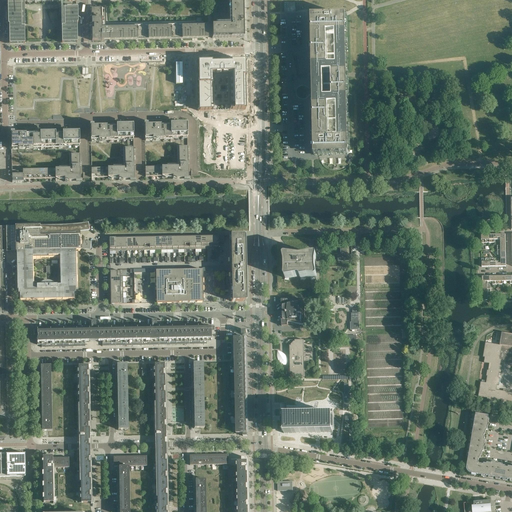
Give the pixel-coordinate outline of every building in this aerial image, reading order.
[(62,0),(61,0),(64,0),(65,1),(68,1),(74,1),(73,0),(8,0),(8,2),(7,2),(8,25),(9,25),(9,28),(9,43),(25,42),(24,27),(20,27),(19,25),(23,25),(23,20),(21,20),(21,17),(23,17),(21,17),(21,14),(23,14),(23,9),(23,2),(28,2),(28,1),(32,1),(31,0),(34,0),(35,1),(35,0),(37,0),(38,1),(47,0),(46,0),(49,0),(50,0),(52,0),(53,0),(62,0)] [(244,38),(243,0),(211,0),(212,38),(213,38),(218,38),(244,38)] [(77,41),(77,24),(78,24),(77,8),(76,8),(62,8),(62,13),(64,13),(64,16),(62,16),(64,16),(64,19),(62,19),(62,24),(66,24),(66,26),(61,26),(62,37),(62,40),(62,42),(77,41)] [(120,40),(120,29),(102,30),(102,24),(104,24),(104,27),(104,8),(91,8),(92,41),(110,41),(110,40),(120,40)] [(348,154),(348,138),(347,73),(346,16),(311,16),(312,66),(313,66),(313,73),(312,73),(314,155),(348,154)] [(208,39),(208,26),(202,26),(202,23),(120,24),(120,29),(120,40),(208,39)] [(198,111),(245,110),(244,63),(197,64),(198,111)] [(199,163),(198,163),(198,165),(199,165),(200,176),(201,176),(206,176),(206,179),(240,178),(240,174),(245,174),(245,175),(247,175),(247,174),(246,174),(245,118),(214,118),(214,121),(210,121),(210,119),(198,119),(199,163)] [(171,139),(171,138),(187,137),(187,126),(187,124),(170,124),(170,127),(163,127),(163,126),(145,126),(144,126),(145,140),(171,139)] [(133,139),(133,128),(133,125),(116,125),(116,128),(109,128),(109,127),(107,127),(106,127),(105,127),(98,127),(91,127),(90,127),(90,132),(91,141),(99,141),(109,141),(110,141),(117,141),(117,139),(122,139),(128,139),(133,139)] [(17,135),(11,135),(11,138),(11,141),(11,145),(11,148),(18,148),(18,149),(18,153),(33,153),(33,151),(67,150),(68,166),(69,166),(76,165),(76,163),(79,163),(80,171),(91,170),(91,169),(92,169),(92,165),(91,152),(91,133),(32,134),(25,134),(18,135),(17,135)] [(187,147),(187,142),(174,143),(174,164),(175,164),(177,164),(180,164),(180,167),(172,167),(168,167),(167,167),(161,167),(156,167),(156,177),(162,176),(165,178),(173,178),(176,179),(181,179),(188,179),(188,169),(187,147)] [(134,177),(134,174),(134,173),(133,148),(128,148),(123,148),(123,149),(123,154),(123,159),(123,165),(126,165),(126,168),(119,168),(108,168),(108,178),(111,179),(118,179),(119,179),(122,180),(127,180),(134,180),(134,179),(134,178),(134,177)] [(80,175),(80,173),(80,163),(80,155),(69,155),(69,166),(72,166),(72,167),(72,169),(65,169),(55,169),(55,179),(59,180),(64,180),(65,180),(68,181),(73,181),(80,181),(80,180),(80,179),(80,177),(80,175)] [(74,299),(74,292),(75,292),(75,289),(76,289),(76,250),(81,250),(81,249),(84,248),(84,241),(80,241),(80,235),(80,232),(84,231),(89,230),(88,223),(81,224),(76,224),(72,225),(69,225),(66,225),(63,225),(40,226),(40,225),(15,226),(16,236),(15,236),(16,251),(17,251),(17,253),(17,290),(18,290),(18,293),(20,293),(20,300),(23,300),(74,299)] [(497,240),(497,234),(489,235),(489,243),(495,243),(495,240),(497,240)] [(505,242),(505,234),(497,234),(497,240),(500,240),(500,242),(505,242)] [(489,243),(489,235),(481,235),(481,240),(485,240),(485,243),(489,243)] [(246,300),(245,237),(243,237),(243,236),(230,236),(231,302),(245,301),(244,300),(246,300)] [(315,239),(277,240),(277,288),(316,288),(315,239)] [(505,250),(505,242),(500,242),(500,244),(497,244),(497,250),(505,250)] [(347,257),(347,249),(340,249),(341,255),(338,256),(338,261),(350,261),(350,257),(347,257)] [(506,258),(505,250),(497,250),(497,256),(500,256),(500,258),(506,258)] [(498,267),(498,261),(496,261),(496,258),(490,259),(490,267),(498,267)] [(506,266),(506,258),(500,258),(500,261),(498,261),(498,267),(506,266)] [(490,267),(490,259),(485,259),(485,262),(481,262),(482,267),(490,267)] [(202,302),(202,270),(155,271),(155,303),(202,302)] [(490,281),(490,276),(482,276),(482,284),(487,284),(487,282),(490,281)] [(498,284),(498,276),(490,276),(490,281),(492,281),(492,284),(498,284)] [(506,281),(506,276),(498,276),(498,284),(502,284),(502,281),(506,281)] [(490,292),(490,286),(487,286),(487,284),(482,284),(482,292),(490,292)] [(487,296),(490,296),(490,292),(482,292),(482,301),(487,300),(487,296)] [(303,301),(303,300),(288,303),(287,300),(287,299),(281,300),(282,326),(288,326),(288,325),(288,322),(303,325),(303,323),(304,322),(304,320),(304,319),(304,316),(305,314),(305,313),(305,311),(304,309),(304,308),(304,306),(304,304),(303,303),(303,301)] [(359,330),(359,313),(351,313),(351,322),(353,322),(353,325),(350,325),(350,330),(359,330)] [(176,339),(176,328),(167,329),(167,339),(176,339)] [(185,339),(184,328),(176,328),(176,339),(185,339)] [(193,339),(193,328),(184,328),(185,339),(193,339)] [(202,339),(202,328),(193,328),(193,339),(202,339)] [(211,339),(211,328),(202,328),(202,339),(206,339),(211,339)] [(124,340),(124,329),(106,330),(106,341),(107,346),(124,346),(124,340)] [(132,340),(132,329),(124,329),(124,340),(128,340),(132,340)] [(141,340),(141,329),(132,329),(132,340),(137,340),(141,340)] [(150,340),(150,329),(141,329),(141,340),(146,340),(150,340)] [(159,340),(158,329),(150,329),(150,340),(159,340)] [(167,339),(167,329),(158,329),(159,340),(163,340),(167,339)] [(72,341),(72,330),(63,331),(63,342),(68,341),(72,341)] [(80,341),(80,330),(72,330),(72,341),(76,341),(80,341)] [(102,341),(102,330),(85,330),(85,341),(89,341),(89,340),(90,340),(98,340),(98,341),(102,341)] [(46,342),(46,331),(37,331),(37,342),(41,342),(46,342)] [(54,342),(54,331),(46,331),(46,342),(50,342),(54,342)] [(63,342),(63,331),(54,331),(54,342),(59,342),(63,342)] [(247,433),(245,337),(247,337),(246,333),(244,333),(244,337),(234,338),(236,433),(247,433)] [(493,388),(493,384),(499,385),(500,378),(498,378),(499,373),(501,373),(502,366),(500,365),(501,360),(505,361),(506,357),(508,358),(508,363),(511,363),(511,334),(502,333),(500,345),(485,343),(483,357),(485,358),(484,363),(482,362),(482,363),(488,363),(487,370),(486,370),(485,376),(486,376),(484,383),(479,382),(481,382),(478,396),(478,397),(484,397),(484,398),(484,397),(487,398),(487,400),(496,401),(496,399),(499,400),(500,396),(502,397),(501,402),(508,404),(509,402),(511,402),(511,392),(510,392),(511,391),(503,389),(503,391),(496,390),(496,388),(493,388)] [(310,362),(310,356),(305,356),(305,353),(304,354),(304,340),(289,340),(290,354),(286,356),(285,355),(283,353),(281,352),(280,352),(278,351),(277,353),(277,356),(278,358),(278,360),(279,361),(280,363),(281,364),(283,364),(284,365),(285,365),(287,365),(290,365),(290,379),(304,378),(304,365),(306,365),(306,362),(310,362)] [(203,379),(203,363),(193,363),(193,379),(203,379)] [(127,381),(127,364),(117,364),(117,381),(127,381)] [(166,455),(166,449),(166,444),(166,435),(167,435),(170,435),(170,432),(166,432),(165,426),(164,426),(164,421),(165,421),(165,409),(164,409),(163,404),(165,404),(165,392),(163,392),(163,387),(165,387),(164,375),(163,375),(163,370),(164,370),(164,369),(165,369),(166,369),(167,369),(167,364),(164,364),(154,364),(154,368),(154,373),(155,381),(155,390),(155,398),(155,402),(155,404),(155,410),(155,415),(155,421),(155,427),(156,432),(154,432),(154,435),(154,436),(156,436),(156,444),(156,449),(156,450),(156,455),(156,461),(156,467),(156,472),(156,478),(157,484),(157,489),(157,511),(167,511),(166,511),(166,507),(167,507),(167,495),(165,495),(165,490),(167,490),(166,478),(165,478),(165,473),(166,473),(166,460),(165,460),(165,456),(166,455)] [(78,365),(78,366),(78,374),(78,383),(79,391),(79,400),(79,404),(79,406),(79,411),(79,417),(79,423),(79,430),(79,433),(79,434),(78,434),(78,437),(80,437),(80,446),(80,451),(80,457),(80,462),(80,468),(80,474),(80,480),(80,485),(81,491),(81,497),(81,503),(90,503),(91,503),(91,504),(93,504),(93,499),(91,499),(91,496),(89,496),(89,491),(91,491),(91,486),(90,480),(90,479),(89,479),(89,474),(90,474),(90,465),(90,462),(89,462),(88,459),(88,457),(90,457),(90,450),(90,446),(90,437),(94,437),(94,434),(91,434),(90,434),(89,430),(89,428),(87,428),(87,423),(89,423),(89,421),(89,415),(89,411),(87,411),(87,406),(89,406),(89,401),(89,394),(87,394),(87,389),(89,389),(89,386),(88,376),(87,376),(87,375),(87,372),(88,372),(88,371),(89,371),(91,370),(90,366),(91,366),(88,366),(88,365),(78,365)] [(51,382),(50,366),(40,366),(41,382),(51,382)] [(203,395),(203,379),(193,379),(193,396),(203,395)] [(127,397),(127,381),(117,381),(117,397),(127,397)] [(51,398),(51,382),(41,382),(41,399),(51,398)] [(204,412),(203,395),(193,396),(194,412),(204,412)] [(339,396),(284,397),(284,403),(287,403),(287,409),(284,409),(284,416),(284,432),(333,432),(332,415),(332,413),(339,413),(339,396)] [(128,413),(127,397),(117,397),(118,413),(128,413)] [(51,415),(51,398),(41,399),(41,415),(51,415)] [(204,428),(204,412),(194,412),(194,428),(204,428)] [(128,429),(128,413),(118,413),(118,430),(128,429)] [(489,424),(488,423),(489,419),(488,419),(488,416),(476,413),(472,435),(484,437),(484,434),(485,434),(486,430),(487,430),(488,426),(488,425),(489,425),(489,424)] [(52,431),(51,415),(41,415),(42,431),(52,431)] [(485,445),(485,440),(484,440),(485,437),(484,437),(472,435),(468,456),(479,458),(480,458),(481,456),(482,456),(482,452),(483,452),(484,447),(485,447),(485,446),(485,445)] [(25,476),(25,453),(21,453),(0,453),(0,476),(22,477),(22,476),(25,476)] [(203,455),(189,455),(189,465),(228,465),(227,455),(218,455),(218,456),(214,456),(214,455),(208,455),(208,456),(206,456),(203,456),(203,455)] [(52,456),(42,456),(43,471),(43,476),(43,483),(44,483),(44,487),(43,487),(43,494),(44,494),(44,498),(43,498),(43,503),(53,502),(53,504),(56,504),(56,499),(53,499),(52,468),(69,468),(69,458),(65,458),(61,459),(61,458),(52,458),(52,456)] [(127,457),(113,457),(113,467),(119,467),(129,466),(146,466),(146,456),(142,456),(142,457),(138,457),(138,456),(131,456),(131,457),(127,457)] [(482,475),(483,465),(480,464),(480,463),(479,463),(479,462),(478,462),(479,458),(468,456),(467,467),(466,468),(466,469),(467,469),(467,470),(467,471),(468,472),(469,473),(470,473),(482,475)] [(242,461),(238,461),(238,511),(248,511),(249,507),(247,507),(247,501),(249,501),(248,489),(246,489),(246,484),(248,484),(248,472),(246,472),(246,467),(248,467),(248,461),(247,461),(247,458),(242,458),(242,461)] [(503,479),(505,467),(505,466),(503,466),(503,464),(498,464),(498,463),(497,463),(496,463),(491,462),(491,464),(487,463),(487,464),(484,463),(483,465),(482,475),(503,479)] [(129,483),(129,466),(119,467),(119,483),(129,483)] [(511,480),(511,467),(508,466),(508,468),(505,467),(503,479),(511,480)] [(205,496),(205,479),(195,480),(195,496),(205,496)] [(293,491),(293,481),(278,482),(278,491),(293,491)] [(129,499),(129,483),(119,483),(119,499),(129,499)] [(201,511),(206,511),(205,496),(195,496),(195,511),(201,511)] [(129,511),(129,499),(119,499),(119,511),(129,511)] [(491,511),(491,506),(491,505),(492,505),(491,500),(474,502),(464,503),(464,511),(491,511)]
